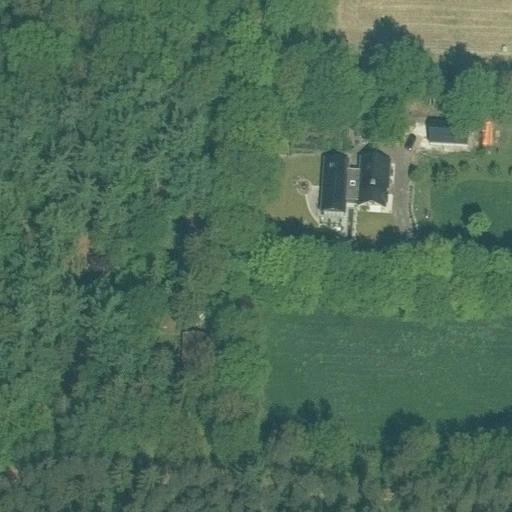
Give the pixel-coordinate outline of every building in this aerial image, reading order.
[(387,187),(389,164),(360,162),(356,210),(384,212),(384,207),(386,207),(386,198),(385,198),(385,187),(387,187)] [(187,254),(209,255),(210,217),(188,217),(187,254)] [(146,258),(130,258),(130,269),(146,270),(146,258)] [(148,315),(131,315),(131,326),(148,327),(148,315)] [(183,376),(204,377),(205,339),(184,338),(183,376)]
